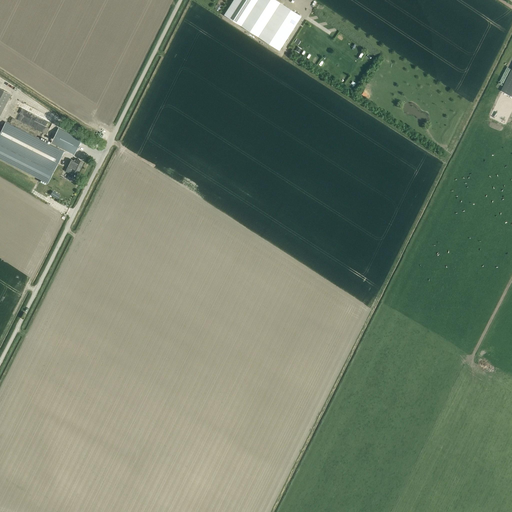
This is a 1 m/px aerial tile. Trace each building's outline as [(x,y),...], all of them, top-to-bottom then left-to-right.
[(233,0),(224,15),(279,50),(301,16),(280,2),(275,0),(233,0)] [(511,68),(501,91),(511,96),(511,68)] [(0,115),(11,94),(0,88),(0,115)] [(496,102),(494,105),(507,111),(511,104),(508,103),(507,105),(498,101),(497,102),(496,102)] [(0,132),(0,158),(48,182),(54,171),(64,151),(23,131),(5,122),(0,132)] [(52,143),(69,152),(74,154),(81,139),(59,128),(52,143)] [(67,168),(65,171),(70,173),(68,177),(74,180),(78,172),(79,172),(83,162),(77,159),(75,162),(71,159),(67,168)]
